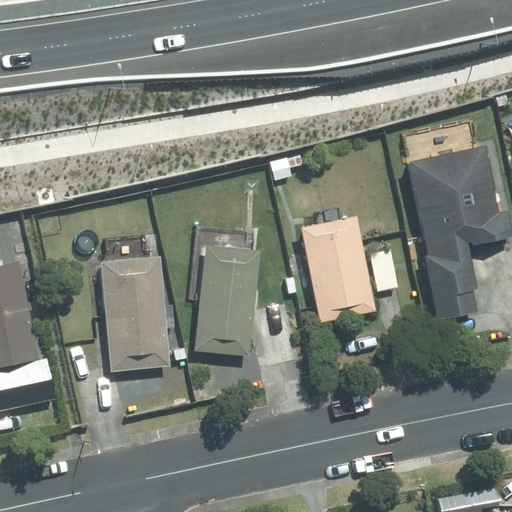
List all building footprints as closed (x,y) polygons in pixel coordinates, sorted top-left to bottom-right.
[(500,209),(487,142),(411,156),(429,252),(428,252),(440,316),(478,308),(474,286),(479,285),(470,241),(511,233),(511,221),(509,207),(500,209)] [(302,153),(270,162),(275,181),(292,176),(290,168),(305,163),(302,153)] [(359,212),(303,223),(322,319),(378,308),(359,212)] [(263,247),(208,241),(196,348),(251,354),(263,247)] [(162,252),(102,258),(112,369),(172,363),(169,326),(176,325),(174,302),(167,303),(162,252)] [(22,258),(0,262),(0,382),(37,375),(34,358),(42,356),(22,258)]
